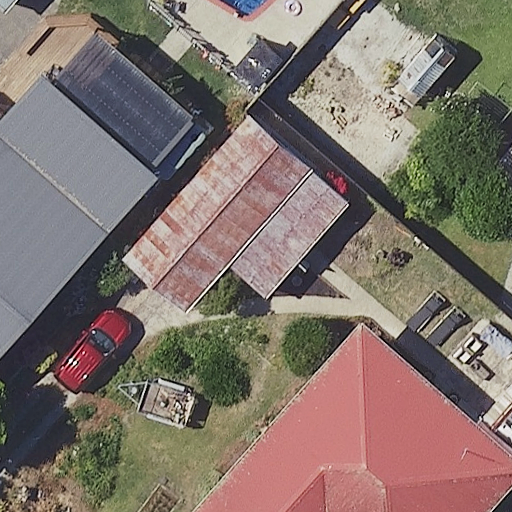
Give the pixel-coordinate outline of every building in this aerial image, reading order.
[(18,0),(0,0),(11,9),(18,0)] [(376,90),(323,44),(287,86),(339,132),(376,90)] [(0,351),(163,166),(46,64),(0,115),(0,351)] [(352,198),(254,112),(128,256),(191,311),(234,261),(270,292),(352,198)] [(486,511),(511,483),(511,440),(366,313),(191,511),(486,511)]
